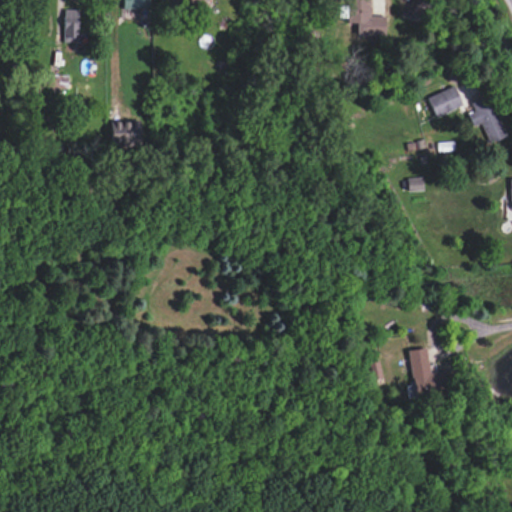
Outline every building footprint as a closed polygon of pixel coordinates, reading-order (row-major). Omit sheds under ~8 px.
[(122,0),(122,8),(149,7),(148,0),(122,0)] [(356,35),(384,34),(384,15),(369,15),(368,0),(345,0),(346,23),(356,23),(356,35)] [(77,42),(78,10),(63,9),(62,42),(77,42)] [(434,117),(461,105),(453,85),(426,97),(434,117)] [(472,126),(479,123),(488,143),(505,136),(487,95),(470,103),(473,110),(466,113),(472,126)] [(137,120),(109,121),(110,143),(138,142),(137,120)] [(406,179),(407,190),(422,189),(421,177),(406,179)] [(407,349),(412,394),(446,390),(443,370),(428,372),(425,347),(407,349)] [(365,363),(371,388),(382,385),(376,360),(365,363)]
